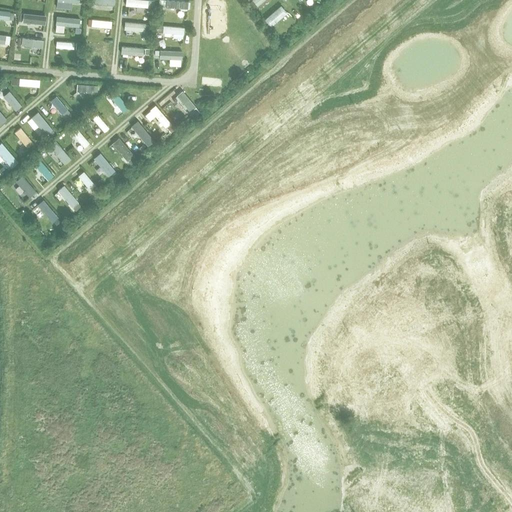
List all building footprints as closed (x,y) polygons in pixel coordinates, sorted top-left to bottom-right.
[(187,8),(188,1),(175,0),(158,0),(158,6),(187,8)] [(286,13),(280,5),(264,18),(270,26),(286,13)] [(0,17),(9,18),(10,10),(0,9),(0,17)] [(45,15),(23,13),(22,21),(44,23),(45,15)] [(79,18),(56,16),(55,24),(78,26),(79,18)] [(111,20),(88,18),(87,26),(110,27),(111,20)] [(151,24),(124,22),(124,29),(151,31),(151,24)] [(184,27),(155,24),(155,32),(183,34),(184,27)] [(9,35),(0,33),(0,42),(8,44),(9,35)] [(42,39),(21,37),(20,45),(41,47),(42,39)] [(84,59),(92,59),(93,55),(103,55),(104,47),(84,46),(84,59)] [(142,55),(143,48),(121,46),(120,53),(142,55)] [(182,51),(154,49),(154,55),(159,55),(159,58),(182,59),(182,51)] [(39,86),(40,79),(11,77),(10,84),(39,86)] [(94,92),(94,84),(77,83),(76,91),(94,92)] [(200,112),(182,89),(176,94),(194,117),(200,112)] [(21,106),(8,90),(3,95),(16,110),(21,106)] [(129,108),(118,93),(111,98),(123,113),(129,108)] [(67,109),(55,95),(49,100),(61,114),(67,109)] [(169,121),(155,105),(150,110),(163,126),(169,121)] [(52,129),(37,111),(30,116),(45,135),(52,129)] [(108,128),(95,112),(89,117),(102,133),(108,128)] [(153,140),(138,121),(131,126),(147,146),(153,140)] [(32,143),(20,127),(14,131),(26,147),(32,143)] [(88,143),(76,128),(71,133),(83,147),(88,143)] [(133,155),(118,137),(112,143),(126,160),(133,155)] [(70,159),(54,138),(48,143),(64,163),(70,159)] [(18,162),(1,142),(0,143),(0,153),(12,167),(18,162)] [(114,170),(99,152),(93,158),(108,176),(114,170)] [(53,175),(39,159),(33,164),(48,180),(53,175)] [(94,185),(83,171),(78,175),(88,190),(94,185)] [(36,191),(22,175),(16,180),(29,197),(36,191)] [(78,202),(63,185),(57,190),(71,207),(78,202)] [(57,217),(42,200),(37,205),(52,222),(57,217)] [(501,392),(475,408),(475,413),(468,417),(480,417),(487,428),(495,423),(495,434),(498,434),(503,441),(503,435),(509,435),(511,439),(511,405),(504,392),(501,392)] [(360,411),(364,417),(369,414),(365,408),(360,411)] [(254,480),(246,484),(253,497),(261,493),(254,480)] [(387,487),(353,511),(404,511),(405,511),(387,487)] [(234,498),(225,505),(230,511),(233,511),(241,505),(234,498)]
